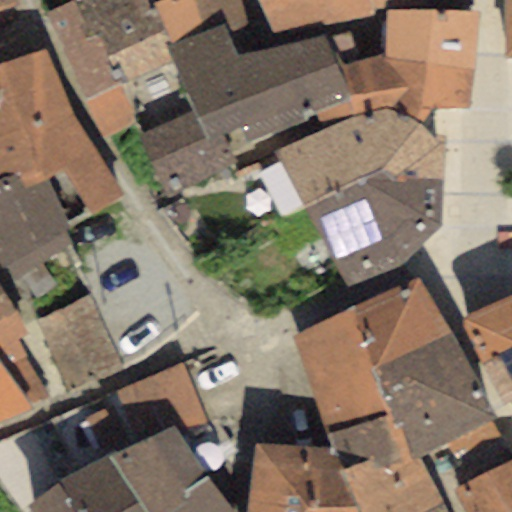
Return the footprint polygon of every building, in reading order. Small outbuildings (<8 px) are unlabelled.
[(0,0),(0,13),(22,5),(20,0),(0,0)] [(84,0),(41,16),(82,101),(102,138),(134,121),(118,89),(175,63),(169,47),(149,0),(84,0)] [(149,0),(169,47),(221,21),(226,32),(248,24),(238,0),(149,0)] [(255,0),(278,43),(320,32),(374,17),(373,11),(372,0),(255,0)] [(471,13),(470,0),(372,0),(373,11),(385,12),(471,13)] [(511,0),(501,0),(505,58),(511,58),(511,0)] [(385,12),(383,59),(471,69),(478,13),(471,13),(385,12)] [(221,21),(169,47),(175,63),(192,112),(222,178),(274,158),(270,151),(353,119),(336,69),(320,32),(278,43),(236,57),(226,32),(221,21)] [(45,51),(0,64),(0,260),(11,281),(74,242),(69,224),(83,210),(88,219),(120,198),(92,153),(66,103),(45,51)] [(469,108),(471,69),(383,59),(336,69),(353,119),(388,113),(419,124),(433,109),(469,108)] [(192,112),(137,137),(167,203),(222,178),(192,112)] [(353,119),(270,151),(274,158),(302,209),(382,169),(395,182),(443,185),(445,157),(436,140),(419,124),(388,113),(353,119)] [(382,169),(302,209),(346,290),(401,264),(439,229),(443,185),(395,182),(382,169)] [(289,336),(322,432),(389,416),(369,369),(448,335),(416,281),(289,336)] [(0,423),(32,410),(45,397),(15,337),(26,331),(0,292),(0,423)] [(89,295),(32,322),(66,392),(122,365),(89,295)] [(511,298),(459,319),(503,408),(511,402),(511,298)] [(448,335),(369,369),(389,416),(415,460),(443,445),(489,421),(495,418),(448,335)] [(182,369),(115,396),(133,449),(172,428),(178,443),(207,426),(182,369)] [(328,450),(252,447),(246,511),(433,511),(443,506),(415,460),(389,416),(322,432),(328,450)] [(511,511),(511,463),(511,464),(489,421),(443,445),(469,484),(451,493),(461,511),(511,511)] [(55,482),(27,509),(28,511),(230,511),(178,443),(172,428),(133,449),(55,482)]
